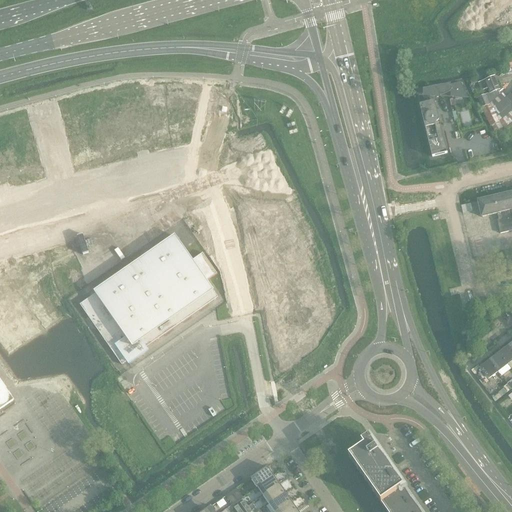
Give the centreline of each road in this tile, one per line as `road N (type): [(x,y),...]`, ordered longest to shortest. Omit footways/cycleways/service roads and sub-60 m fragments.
road 1 (primary): [(0,55),(214,0)]
road 2 (tertiary): [(305,0),(340,143),(358,167)]
road 3 (tertiary): [(358,167),(362,139),(332,0)]
road 4 (residential): [(219,330),(248,325),(267,411),(284,436)]
road 5 (residential): [(451,188),(475,294),(511,285)]
road 6 (tertiary): [(388,293),(358,167)]
road 7 (residential): [(179,511),(284,436)]
road 8 (tertiary): [(453,432),(450,408),(405,320)]
